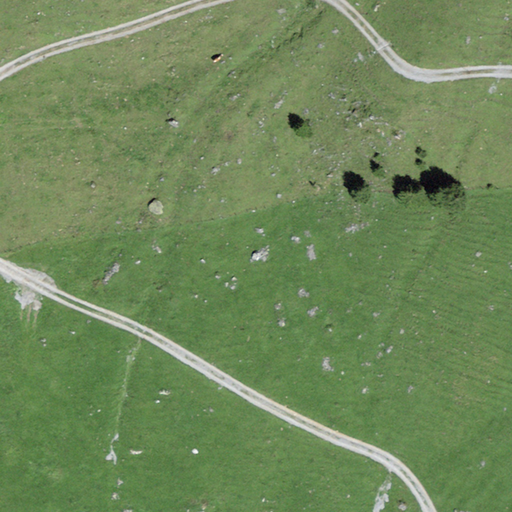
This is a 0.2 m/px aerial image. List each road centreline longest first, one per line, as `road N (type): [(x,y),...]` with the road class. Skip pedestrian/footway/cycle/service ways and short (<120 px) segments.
road 1 (track): [(0,260),(379,457),(403,474),(427,511)]
road 2 (track): [(210,0),(43,52),(0,75)]
road 3 (track): [(511,71),(407,70),(335,0)]
